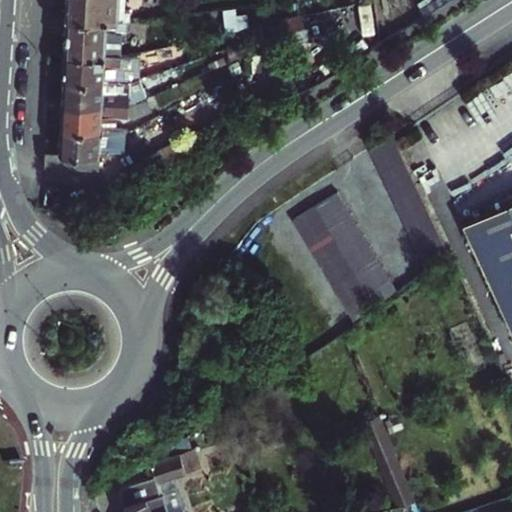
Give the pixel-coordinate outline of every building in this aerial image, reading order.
[(127,0),(71,0),(71,10),(126,13),(127,0)] [(126,13),(71,10),(69,48),(127,51),(129,28),(139,28),(140,14),(126,13)] [(178,44),(162,47),(166,61),(182,56),(178,44)] [(127,51),(69,48),(67,72),(109,74),(137,76),(141,75),(138,52),(127,51)] [(67,72),(66,97),(132,101),(148,94),(142,85),(128,90),(108,90),(109,74),(67,72)] [(64,123),(105,125),(105,109),(132,111),(132,101),(66,97),(64,123)] [(49,146),(48,161),(102,164),(103,141),(120,142),(121,126),(105,125),(64,123),(63,147),(49,146)] [(450,246),(395,126),(371,142),(427,263),(450,246)] [(399,287),(336,191),(291,221),(357,321),(399,287)] [(511,206),(465,228),(511,328),(511,206)] [(413,500),(379,417),(361,424),(392,507),(413,500)] [(259,426),(237,433),(243,449),(264,442),(259,426)] [(157,454),(153,456),(158,475),(198,463),(192,443),(157,454)] [(150,478),(122,487),(129,511),(183,511),(212,503),(209,495),(169,507),(162,487),(154,490),(150,478)]
